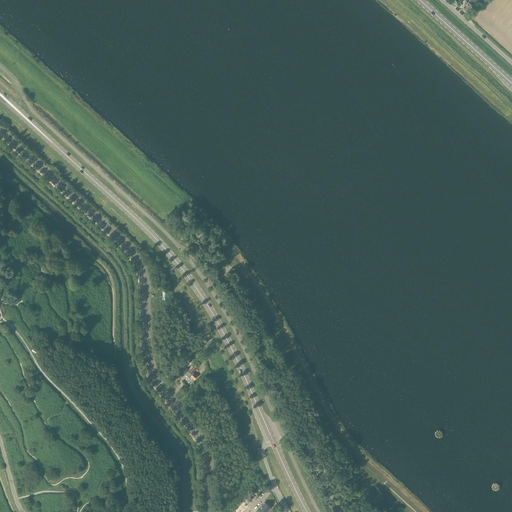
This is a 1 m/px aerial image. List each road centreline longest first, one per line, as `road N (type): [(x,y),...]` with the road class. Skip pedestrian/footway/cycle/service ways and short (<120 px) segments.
road 1 (primary): [(306,511),(231,348),(189,278),(0,94)]
road 2 (unclassified): [(207,511),(201,444),(148,369),(136,261),(0,132)]
road 3 (unknown): [(203,511),(194,441),(142,368),(131,264),(0,139)]
road 4 (track): [(114,356),(130,396),(174,456),(179,511)]
road 5 (track): [(111,288),(104,267),(0,170)]
road 6 (track): [(393,0),(511,109)]
road 7 (primary): [(511,83),(419,0)]
